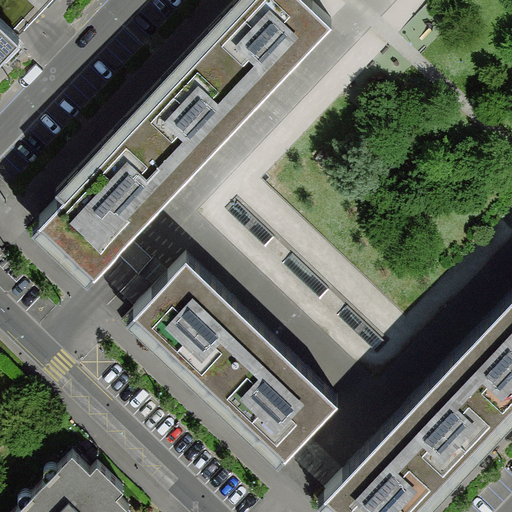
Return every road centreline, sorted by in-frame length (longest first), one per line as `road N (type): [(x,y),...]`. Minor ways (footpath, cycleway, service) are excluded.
road 1 (residential): [(0,305),(214,511)]
road 2 (residential): [(128,0),(0,137)]
